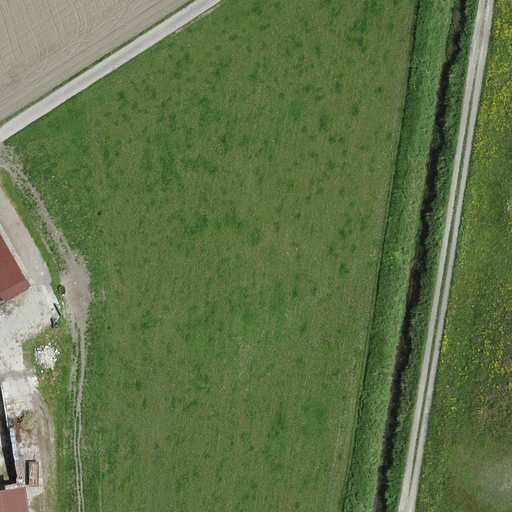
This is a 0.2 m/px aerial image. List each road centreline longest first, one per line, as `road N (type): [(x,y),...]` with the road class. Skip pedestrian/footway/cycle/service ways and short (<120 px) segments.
road 1 (track): [(405,511),(484,0)]
road 2 (track): [(0,134),(210,0)]
